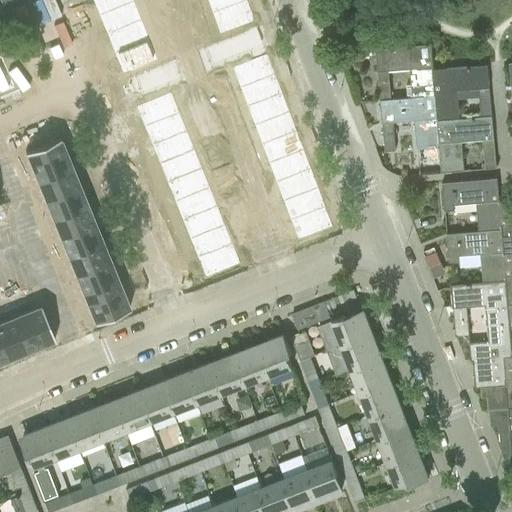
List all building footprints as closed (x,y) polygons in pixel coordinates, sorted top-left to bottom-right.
[(131,0),(91,0),(98,17),(133,3),(131,0)] [(245,0),(205,0),(211,16),(246,2),(245,0)] [(246,2),(211,16),(219,35),(254,22),(246,2)] [(133,3),(98,17),(106,36),(141,22),(133,3)] [(183,13),(175,16),(180,27),(188,25),(183,13)] [(170,18),(162,21),(167,34),(175,31),(170,18)] [(141,22),(106,36),(114,55),(149,41),(141,22)] [(188,25),(180,27),(185,38),(192,35),(188,25)] [(175,31),(167,34),(171,44),(179,41),(175,31)] [(149,41),(114,55),(122,75),(157,60),(149,41)] [(430,44),(375,48),(380,100),(391,99),(388,70),(410,68),(411,85),(405,85),(406,98),(435,95),(433,70),(430,44)] [(0,53),(0,94),(14,88),(0,53)] [(266,55),(231,68),(238,87),(273,74),(266,55)] [(487,65),(433,70),(435,95),(437,120),(459,118),(459,117),(456,89),(478,87),(481,115),(491,115),(487,65)] [(273,74),(238,87),(246,106),(281,93),(273,74)] [(213,86),(205,89),(209,98),(217,95),(213,86)] [(199,92),(192,95),(196,104),(203,101),(199,92)] [(170,93),(135,107),(143,126),(177,112),(170,93)] [(281,93),(246,106),(253,126),(288,112),(281,93)] [(217,95),(209,98),(214,112),(222,109),(217,95)] [(439,147),(437,120),(435,95),(406,98),(391,99),(380,100),(379,100),(384,152),(395,151),(392,122),(414,120),(416,149),(439,147)] [(203,101),(196,104),(201,117),(208,114),(203,101)] [(177,112),(143,126),(150,145),(185,131),(177,112)] [(288,112),(253,126),(260,145),(295,131),(288,112)] [(437,120),(439,147),(441,172),(464,170),(461,141),(482,139),(485,168),(496,167),(491,115),(481,115),(459,117),(459,118),(437,120)] [(228,124),(221,127),(224,136),(232,133),(228,124)] [(215,129),(207,132),(211,142),(219,139),(215,129)] [(185,131),(150,145),(158,164),(193,150),(185,131)] [(295,131),(260,145),(268,164),(303,151),(295,131)] [(232,133),(224,136),(230,149),(237,146),(232,133)] [(59,138),(24,152),(32,171),(67,157),(59,138)] [(219,139),(211,142),(216,155),(224,152),(219,139)] [(193,150),(158,164),(166,183),(201,169),(193,150)] [(303,151),(268,164),(275,183),(310,170),(303,151)] [(67,157),(32,171),(40,190),(75,176),(67,157)] [(243,161),(236,164),(240,174),(248,172),(243,161)] [(230,167),(222,170),(227,181),(234,178),(230,167)] [(201,169),(166,183),(174,202),(208,188),(201,169)] [(310,170),(275,183),(282,202),(317,189),(310,170)] [(248,172),(240,174),(245,187),(252,184),(248,172)] [(75,176),(40,190),(48,209),(82,195),(75,176)] [(476,203),(478,230),(501,228),(499,203),(497,177),(441,182),(444,211),(454,210),(454,204),(476,203)] [(234,178),(227,181),(231,192),(238,189),(239,189),(234,178)] [(4,182),(0,183),(0,193),(2,198),(9,195),(4,182)] [(208,188),(174,202),(181,221),(216,207),(208,188)] [(317,189),(282,202),(289,222),(325,208),(317,189)] [(82,195),(48,209),(55,228),(90,214),(82,195)] [(259,199),(251,202),(255,213),(263,210),(259,199)] [(511,201),(499,203),(501,228),(504,255),(511,253),(511,201)] [(245,204),(238,207),(242,219),(250,216),(245,204)] [(216,207),(181,221),(189,240),(224,226),(216,207)] [(325,208),(289,222),(297,241),(332,228),(325,208)] [(16,210),(8,213),(12,223),(20,220),(16,210)] [(263,210),(255,213),(260,224),(268,221),(263,210)] [(90,214),(55,228),(63,247),(98,233),(90,214)] [(250,216),(242,219),(247,230),(254,227),(250,216)] [(20,220),(12,223),(18,235),(25,232),(20,220)] [(224,226),(189,240),(197,259),(232,245),(224,226)] [(480,254),(483,281),(506,279),(504,255),(501,228),(478,230),(446,233),(448,262),(459,261),(458,256),(480,254)] [(271,229),(263,232),(268,243),(275,240),(271,229)] [(98,233),(63,247),(71,266),(106,252),(98,233)] [(257,234),(250,237),(254,248),(262,245),(257,234)] [(232,245),(197,259),(205,278),(239,264),(232,245)] [(6,247),(0,249),(0,258),(9,254),(6,247)] [(31,247),(24,251),(28,261),(36,258),(31,247)] [(106,252),(71,266),(79,285),(113,271),(106,252)] [(436,252),(426,256),(430,266),(431,266),(440,262),(436,252)] [(36,258),(28,261),(33,273),(40,270),(36,258)] [(12,260),(1,265),(4,272),(15,268),(12,260)] [(113,271),(79,285),(86,304),(121,290),(113,271)] [(475,387),(480,386),(505,384),(503,357),(511,356),(511,352),(508,306),(506,279),(483,281),(450,284),(452,307),(455,336),(462,335),(462,344),(468,343),(470,361),(472,360),(475,387)] [(47,285),(39,288),(44,299),(51,296),(47,285)] [(121,290),(86,304),(94,323),(129,309),(121,290)] [(51,296),(44,299),(48,310),(56,307),(51,296)] [(323,301),(291,314),(297,329),(329,317),(323,301)] [(40,305),(21,313),(35,348),(54,340),(40,305)] [(331,320),(319,325),(329,350),(341,345),(353,341),(354,343),(373,336),(364,312),(347,318),(345,315),(331,320)] [(21,313),(2,321),(16,356),(35,348),(21,313)] [(59,314),(51,317),(56,329),(64,326),(59,314)] [(2,321),(0,321),(0,362),(16,356),(2,321)] [(311,357),(314,355),(305,331),(290,337),(300,361),(311,357)] [(283,334),(259,343),(265,360),(261,361),(267,376),(268,376),(271,383),(294,375),(291,367),(287,354),(290,352),(283,334)] [(341,345),(329,350),(338,373),(350,368),(362,364),(363,366),(382,359),(373,336),(354,343),(353,341),(341,345)] [(259,343),(235,352),(241,369),(238,370),(244,385),(267,376),(261,361),(265,360),(259,343)] [(235,352),(212,361),(218,378),(215,379),(220,394),(244,385),(238,370),(241,369),(235,352)] [(487,409),(489,409),(507,407),(508,409),(511,408),(511,356),(503,357),(505,384),(480,386),(481,396),(486,396),(487,409)] [(350,368),(359,393),(372,388),(373,391),(392,383),(382,359),(363,366),(362,364),(350,368)] [(212,361),(188,371),(195,387),(191,388),(197,403),(220,394),(215,379),(218,378),(212,361)] [(311,361),(302,364),(309,384),(319,381),(311,361)] [(188,371),(165,380),(171,396),(168,397),(173,412),(197,403),(191,388),(195,387),(188,371)] [(165,380),(141,389),(148,405),(144,407),(150,421),(173,412),(168,397),(171,396),(165,380)] [(319,381),(309,384),(317,404),(326,400),(319,381)] [(359,393),(368,416),(381,411),(382,414),(401,407),(392,383),(373,391),(372,388),(359,393)] [(141,389),(118,398),(124,414),(121,416),(126,430),(150,421),(144,407),(148,405),(141,389)] [(118,398),(94,407),(100,424),(97,425),(103,440),(126,430),(121,416),(124,414),(118,398)] [(300,404),(281,411),(285,421),(303,413),(300,404)] [(94,407),(70,417),(76,433),(72,435),(78,449),(103,440),(97,425),(100,424),(94,407)] [(368,416),(377,440),(390,435),(391,438),(410,430),(401,407),(382,414),(381,411),(368,416)] [(507,407),(489,409),(490,425),(498,424),(500,448),(504,448),(505,459),(511,459),(511,408),(508,409),(507,407)] [(329,408),(320,411),(328,432),(337,428),(329,408)] [(285,421),(281,411),(260,419),(264,429),(285,421)] [(315,416),(294,424),(298,434),(318,426),(315,416)] [(70,417),(47,426),(53,442),(49,444),(55,458),(78,449),(72,435),(76,433),(70,417)] [(253,422),(234,429),(238,439),(257,432),(253,422)] [(47,426),(23,435),(30,452),(26,453),(32,468),(36,466),(39,472),(34,473),(44,501),(58,495),(47,468),(44,469),(42,464),(55,458),(49,444),(53,442),(47,426)] [(286,427),(267,435),(271,444),(290,437),(286,427)] [(337,428),(328,432),(335,451),(344,447),(337,428)] [(238,439),(234,429),(213,437),(217,447),(238,439)] [(377,440),(387,464),(399,459),(400,462),(419,454),(410,430),(391,438),(390,435),(377,440)] [(0,437),(0,468),(3,475),(3,476),(21,469),(10,440),(8,435),(0,437)] [(267,435),(247,442),(251,452),(271,444),(267,435)] [(206,440),(187,447),(191,457),(210,450),(206,440)] [(239,445),(219,453),(223,463),(243,455),(239,445)] [(191,457),(187,447),(166,456),(170,465),(191,457)] [(219,453),(200,461),(204,470),(223,463),(219,453)] [(399,459),(387,464),(396,487),(408,482),(409,485),(428,477),(419,454),(400,462),(399,459)] [(347,455),(338,458),(345,478),(355,475),(347,455)] [(159,458),(140,466),(144,475),(163,468),(159,458)] [(331,459),(307,469),(313,483),(309,485),(316,502),(341,492),(334,475),(337,474),(331,459)] [(192,463),(173,471),(177,481),(196,473),(192,463)] [(144,475),(140,466),(119,474),(123,484),(144,475)] [(307,469),(284,478),(290,492),(286,494),(293,511),(316,502),(309,485),(313,483),(307,469)] [(173,471),(153,479),(157,489),(177,481),(173,471)] [(22,473),(13,476),(20,494),(29,491),(22,473)] [(112,477),(92,484),(96,494),(116,486),(112,477)] [(284,478),(260,487),(266,502),(263,503),(266,511),(289,511),(293,511),(286,494),(290,492),(284,478)] [(357,478),(347,482),(355,503),(364,499),(357,478)] [(145,482),(125,490),(127,495),(129,499),(149,491),(145,482)] [(96,494),(92,484),(73,492),(76,502),(96,494)] [(260,487),(236,497),(242,511),(239,511),(266,511),(263,503),(266,502),(260,487)] [(37,511),(29,491),(20,494),(26,511),(37,511)] [(45,503),(48,511),(49,511),(69,504),(65,495),(45,503)] [(236,497),(213,506),(215,511),(239,511),(242,511),(236,497)]
